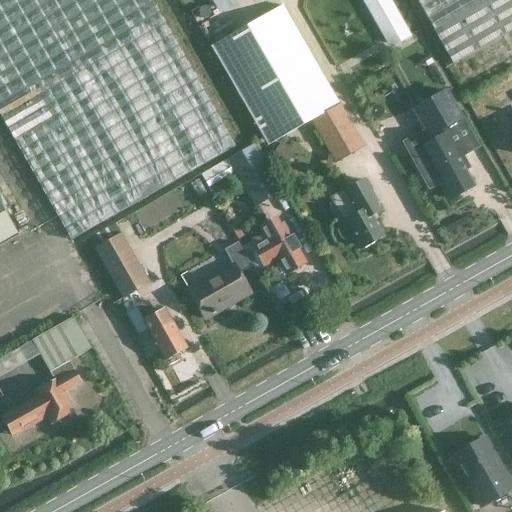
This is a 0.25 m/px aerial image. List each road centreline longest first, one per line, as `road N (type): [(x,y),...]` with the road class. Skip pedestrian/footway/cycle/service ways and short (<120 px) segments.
road 1 (tertiary): [(54,511),(511,257)]
road 2 (unknown): [(168,448),(71,285)]
